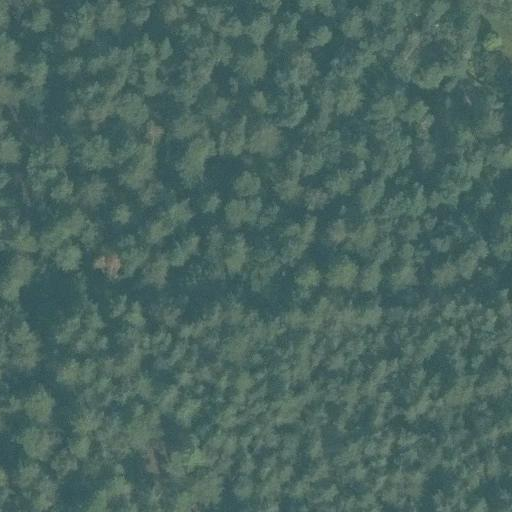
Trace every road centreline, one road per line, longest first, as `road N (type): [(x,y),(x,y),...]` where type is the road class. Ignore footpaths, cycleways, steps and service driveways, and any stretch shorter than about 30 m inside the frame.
road 1 (track): [(35,306),(511,298)]
road 2 (track): [(1,0),(35,306)]
road 3 (track): [(35,306),(57,511)]
road 4 (track): [(511,145),(370,0)]
